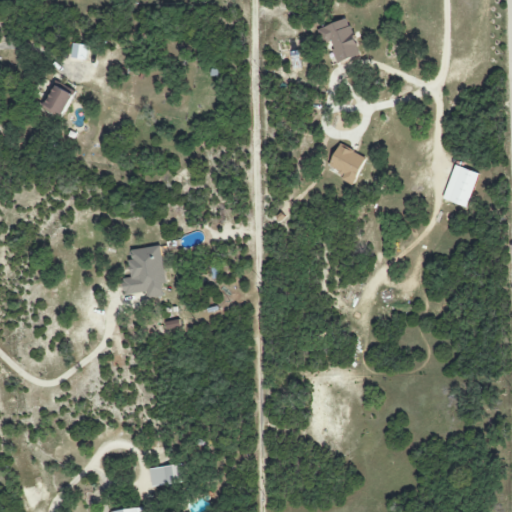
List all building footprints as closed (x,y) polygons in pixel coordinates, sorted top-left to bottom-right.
[(324,28),(339,64),(362,54),(347,19),(324,28)] [(61,119),(75,96),(56,85),(42,108),(61,119)] [(328,170),(355,184),(367,158),(340,145),(328,170)] [(480,174),(456,165),(443,199),(467,208),(480,174)] [(132,250),(133,260),(129,260),(132,278),(123,280),(125,295),(147,292),(148,299),(165,296),(163,285),(167,284),(161,246),(132,250)] [(185,483),(183,465),(151,469),(153,487),(185,483)]
